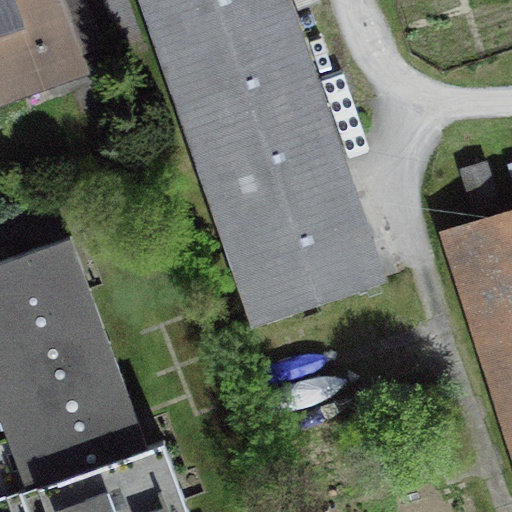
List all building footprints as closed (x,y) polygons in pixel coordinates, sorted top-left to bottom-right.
[(0,0),(0,132),(1,135),(110,95),(75,0),(0,0)] [(285,0),(134,0),(246,336),(383,290),(285,0)] [(485,171),(458,180),(473,222),(500,212),(485,171)] [(511,215),(437,239),(511,476),(511,215)] [(0,328),(82,297),(63,247),(0,271),(0,328)] [(0,391),(104,352),(82,297),(0,328),(0,391)] [(123,403),(104,352),(0,391),(0,441),(3,449),(123,403)] [(141,450),(123,403),(3,449),(21,496),(141,450)] [(27,511),(173,511),(149,448),(141,450),(21,496),(27,511)]
